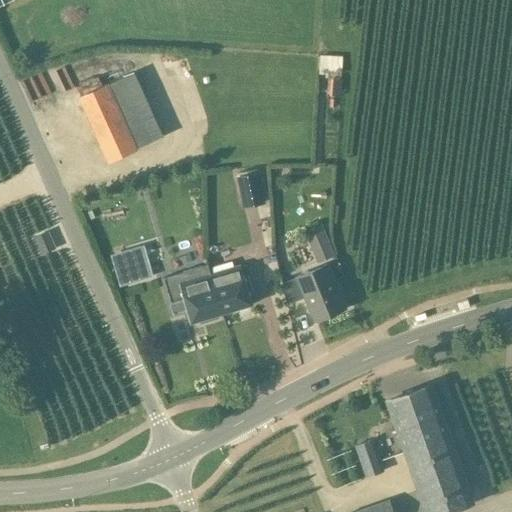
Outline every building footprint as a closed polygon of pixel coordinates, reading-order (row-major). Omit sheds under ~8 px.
[(319,72),(341,72),(342,54),(320,53),(319,72)] [(109,83),(109,82),(78,96),(108,163),(138,148),(139,148),(164,136),(134,71),(109,83)] [(261,173),(239,177),(245,208),(268,202),(261,173)] [(306,228),(314,257),(332,252),(325,223),(306,228)] [(49,230),(35,234),(40,251),(53,248),(49,230)] [(120,285),(133,281),(125,256),(113,260),(120,285)] [(218,314),(222,312),(210,274),(211,274),(208,264),(163,277),(171,303),(185,299),(191,322),(199,319),(200,323),(219,317),(218,314)] [(345,308),(327,264),(297,277),(316,321),(345,308)] [(211,274),(210,274),(222,312),(252,304),(240,265),(211,274)] [(450,511),(474,504),(450,437),(432,384),(387,400),(425,511),(450,511)] [(366,477),(385,470),(374,438),(354,444),(366,477)] [(349,511),(394,511),(390,498),(349,511)]
